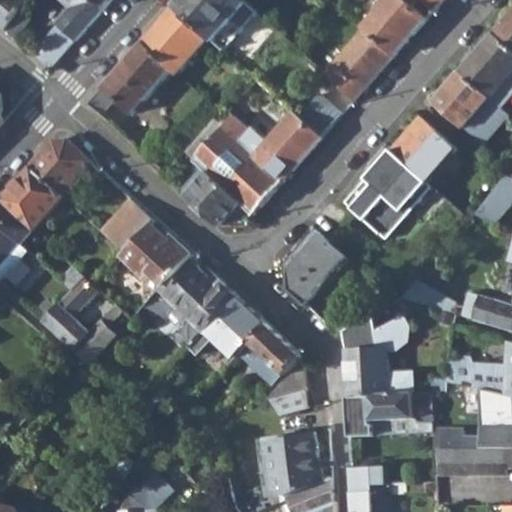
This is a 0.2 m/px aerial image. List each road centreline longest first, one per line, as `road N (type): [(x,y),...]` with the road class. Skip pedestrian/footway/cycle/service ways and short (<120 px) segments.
road 1 (residential): [(481,0),(241,268)]
road 2 (residential): [(241,268),(338,369),(345,511)]
road 3 (residential): [(56,102),(241,268)]
road 4 (residential): [(56,102),(148,0)]
